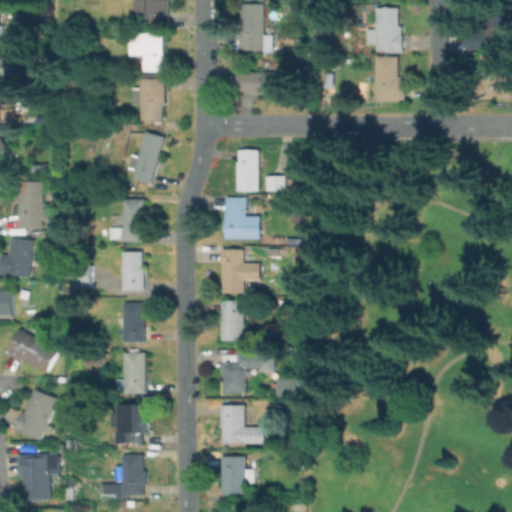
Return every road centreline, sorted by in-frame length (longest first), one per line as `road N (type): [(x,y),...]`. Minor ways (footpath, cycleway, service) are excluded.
road 1 (residential): [(206,125),(185,216),(186,511)]
road 2 (residential): [(305,125),(511,125)]
road 3 (residential): [(436,0),(439,125)]
